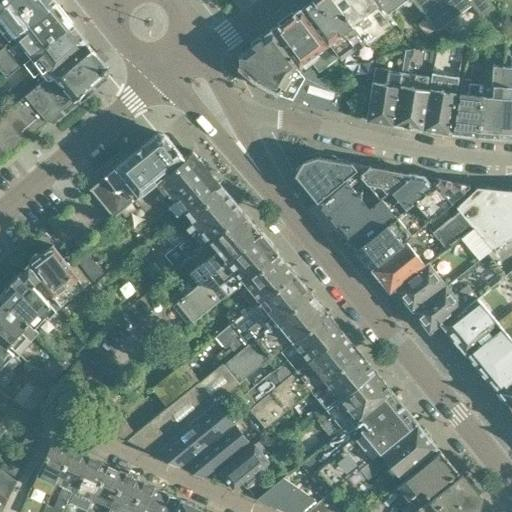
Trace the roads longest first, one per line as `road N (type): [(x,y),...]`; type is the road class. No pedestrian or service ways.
road 1 (tertiary): [(511,484),(258,171)]
road 2 (residential): [(511,164),(290,130),(248,136)]
road 3 (residential): [(255,511),(54,420)]
road 4 (residential): [(0,214),(158,81)]
road 5 (tertiary): [(158,81),(258,171)]
